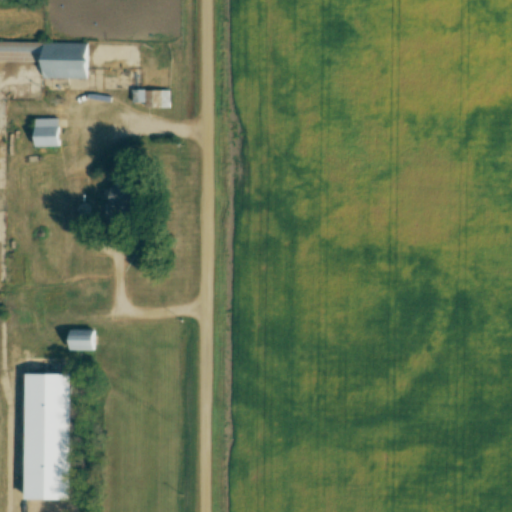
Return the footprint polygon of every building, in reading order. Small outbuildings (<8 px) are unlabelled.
[(87,80),(87,45),(0,43),(0,63),(43,64),(43,80),(87,80)] [(169,92),(133,92),(133,108),(169,108),(169,92)] [(59,120),(35,120),(35,148),(59,148),(59,120)] [(136,176),(111,176),(111,223),(136,223),(136,176)] [(94,332),(70,332),(70,352),(94,352),(94,332)]
